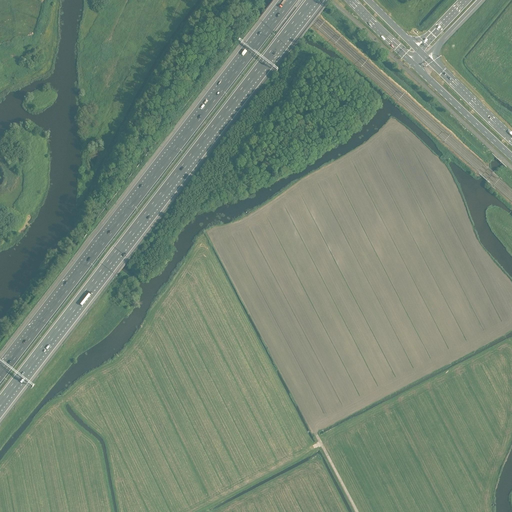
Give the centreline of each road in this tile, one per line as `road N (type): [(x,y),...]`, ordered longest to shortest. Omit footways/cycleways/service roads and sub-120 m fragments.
road 1 (motorway): [(0,405),(311,0)]
road 2 (motorway): [(289,0),(0,374)]
road 3 (primary): [(412,62),(511,156)]
